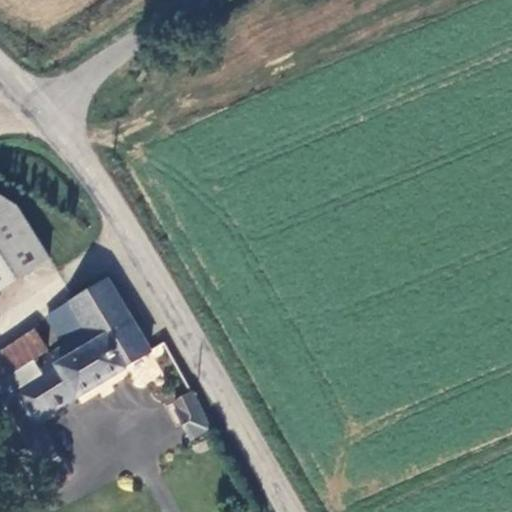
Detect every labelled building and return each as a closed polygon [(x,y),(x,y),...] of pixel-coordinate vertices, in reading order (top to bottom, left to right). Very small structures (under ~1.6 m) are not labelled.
[(0,197),(0,296),(52,263),(18,208),(0,197)] [(153,353),(107,281),(71,304),(97,344),(75,358),(67,346),(39,364),(47,376),(0,405),(0,430),(42,495),(70,477),(37,426),(153,353)] [(49,318),(67,346),(75,358),(97,344),(71,304),(49,318)] [(0,354),(0,405),(47,376),(39,364),(36,360),(47,353),(34,333),(0,354)] [(208,432),(189,396),(175,404),(193,440),(208,432)]
